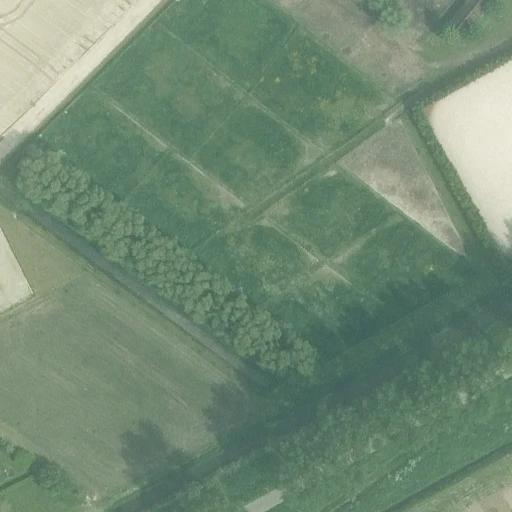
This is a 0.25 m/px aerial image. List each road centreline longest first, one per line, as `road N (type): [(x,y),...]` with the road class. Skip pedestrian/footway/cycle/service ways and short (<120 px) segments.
road 1 (unclassified): [(252,511),(511,368)]
road 2 (track): [(0,155),(155,0)]
